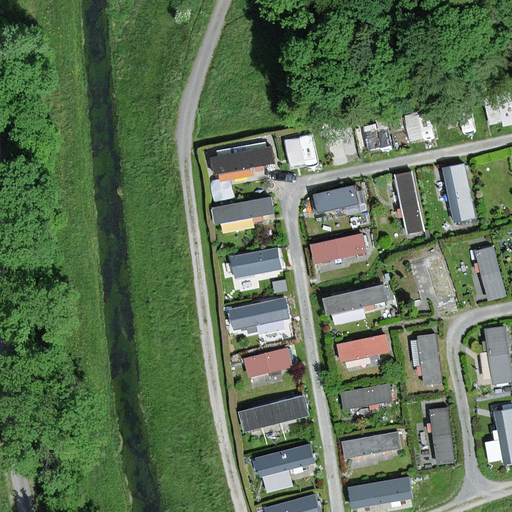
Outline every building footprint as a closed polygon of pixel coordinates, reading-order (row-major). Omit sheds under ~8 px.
[(511,85),(486,91),(494,121),(511,116),(511,85)] [(391,118),(367,120),(370,145),(394,143),(391,118)] [(317,128),(287,135),(295,164),(324,156),(317,128)] [(335,156),(349,152),(343,130),(329,134),(335,156)] [(279,160),(277,140),(211,146),(213,166),(279,160)] [(482,152),(448,159),(462,227),(496,220),(482,152)] [(422,166),(389,172),(401,237),(435,231),(422,166)] [(355,181),(301,192),(307,222),(361,211),(355,181)] [(278,195),(217,206),(223,239),(284,228),(278,195)] [(362,224),(305,234),(310,262),(368,252),(362,224)] [(511,258),(506,229),(471,236),(484,301),(511,295),(511,258)] [(454,241),(420,248),(432,307),(466,300),(454,241)] [(286,244),(227,256),(234,289),(293,277),(286,244)] [(396,282),(339,292),(344,320),(401,310),(396,282)] [(294,294),(232,306),(238,336),(300,324),(294,294)] [(445,318),(411,323),(421,388),(455,382),(445,318)] [(511,322),(482,329),(493,393),(511,389),(511,322)] [(398,329),(341,339),(346,367),(403,357),(398,329)] [(300,347),(238,364),(245,391),(308,373),(300,347)] [(399,382),(341,392),(347,423),(404,413),(399,382)] [(310,391),(253,408),(262,437),(319,420),(310,391)] [(456,400),(422,407),(434,471),(469,464),(456,400)] [(511,407),(503,410),(511,459),(511,458),(511,407)] [(411,423),(354,433),(359,464),(417,454),(411,423)] [(323,441),(266,456),(274,487),(332,472),(323,441)] [(418,467),(361,478),(367,509),(424,498),(418,467)] [(339,511),(334,493),(277,509),(277,511),(339,511)]
